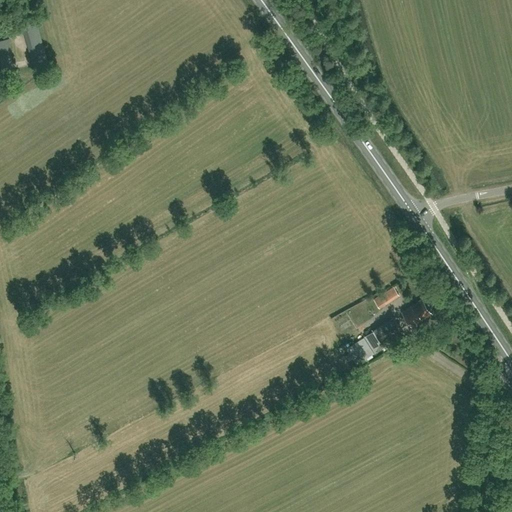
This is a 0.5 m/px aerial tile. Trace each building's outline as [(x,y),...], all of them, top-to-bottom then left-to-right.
[(21,20),(34,65),(47,61),(35,17),(21,20)] [(9,39),(0,39),(0,66),(12,65),(9,39)] [(393,287),(380,295),(375,298),(380,307),(399,295),(393,287)] [(421,319),(431,312),(422,299),(413,305),(412,305),(402,312),(411,326),(422,319),(421,319)] [(376,352),(404,334),(393,317),(374,330),(363,337),(374,353),(376,352)]
